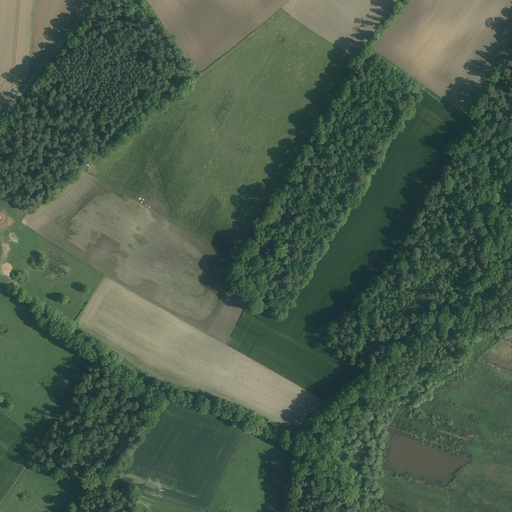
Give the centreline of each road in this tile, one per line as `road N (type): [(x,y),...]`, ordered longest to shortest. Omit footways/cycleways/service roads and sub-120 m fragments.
road 1 (track): [(511,205),(492,259),(299,431),(284,511)]
road 2 (track): [(296,446),(166,395),(0,284)]
road 3 (unclassified): [(0,118),(96,0)]
